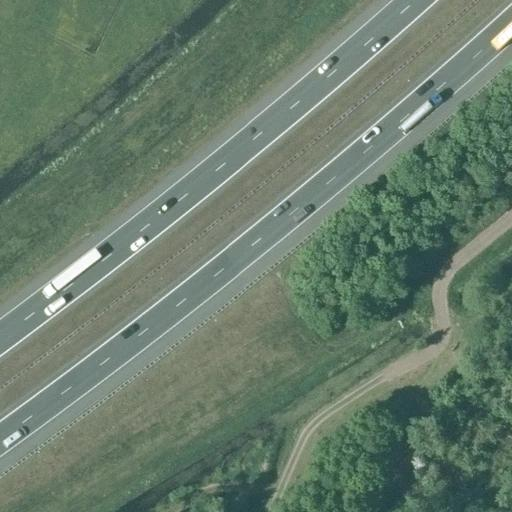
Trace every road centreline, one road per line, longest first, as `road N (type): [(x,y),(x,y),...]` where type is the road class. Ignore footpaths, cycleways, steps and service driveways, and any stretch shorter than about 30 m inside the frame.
road 1 (motorway): [(0,438),(360,158),(511,23)]
road 2 (motorway): [(417,0),(0,337)]
road 3 (unclassified): [(255,511),(305,401),(441,307),(443,262),(511,206)]
